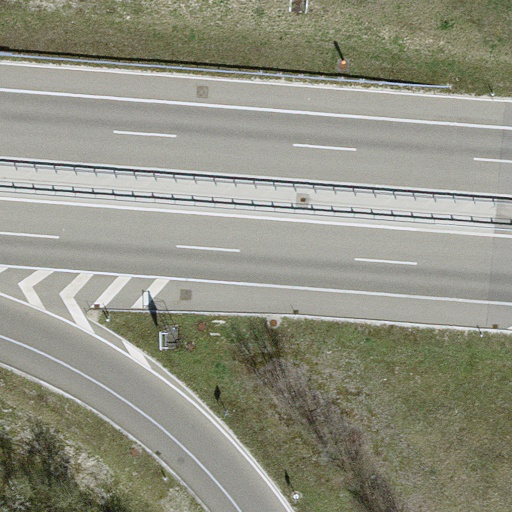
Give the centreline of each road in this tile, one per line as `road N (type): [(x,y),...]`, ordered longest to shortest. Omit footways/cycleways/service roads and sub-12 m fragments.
road 1 (motorway): [(511,160),(0,121)]
road 2 (motorway): [(0,234),(511,271)]
road 3 (motorway): [(0,318),(145,397),(217,460),(258,511)]
